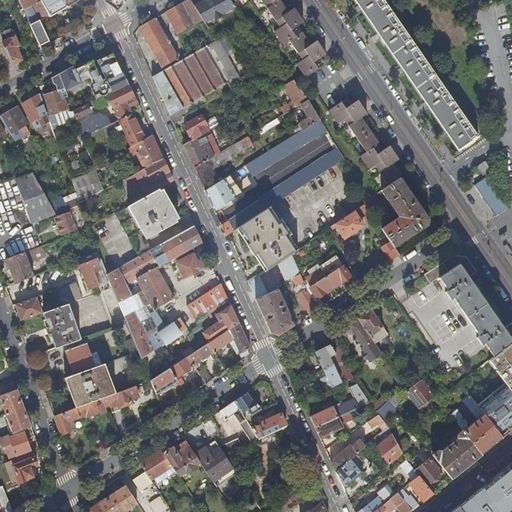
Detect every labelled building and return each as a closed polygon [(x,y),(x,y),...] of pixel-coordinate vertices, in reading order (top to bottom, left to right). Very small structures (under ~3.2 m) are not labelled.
[(18,0),(41,49),(50,44),(39,20),(50,16),(78,0),(80,0),(85,10),(87,10),(93,7),(89,0),(18,0)] [(191,0),(187,0),(167,12),(179,34),(202,20),(194,6),(191,0)] [(204,0),(194,6),(202,20),(232,3),(229,0),(204,0)] [(304,21),(295,8),(289,12),(280,0),(231,0),(234,3),(238,0),(261,0),(280,27),(275,32),(284,45),(290,41),(303,60),(297,64),(306,77),(319,68),(317,65),(315,62),(326,54),(317,40),(311,44),(309,41),(304,34),(302,31),(296,36),(292,30),(304,21)] [(478,136),(478,137),(383,0),(356,0),(365,12),(380,34),(397,59),(413,83),(429,105),(444,127),(459,149),(458,150),(459,151),(479,137),(478,136)] [(155,18),(139,28),(151,50),(168,40),(155,18)] [(0,35),(13,65),(22,60),(17,47),(19,45),(15,34),(14,35),(11,28),(0,32),(0,35)] [(168,40),(151,50),(162,68),(178,59),(168,40)] [(217,40),(153,78),(158,90),(162,98),(171,116),(183,109),(186,115),(197,109),(242,83),(217,40)] [(73,65),(58,74),(62,82),(65,91),(84,84),(89,84),(96,99),(107,94),(109,93),(128,84),(123,73),(120,67),(113,52),(98,59),(96,59),(99,64),(96,65),(93,59),(74,68),(73,65)] [(62,82),(58,74),(52,77),(57,90),(40,97),(49,120),(50,125),(57,122),(54,114),(65,109),(66,112),(68,111),(63,97),(67,96),(65,91),(62,82)] [(309,99),(294,79),(284,86),(293,101),(281,109),(284,114),(297,107),(301,104),(309,99)] [(134,97),(128,84),(109,93),(107,94),(119,120),(132,113),(140,110),(134,97)] [(49,120),(40,97),(39,94),(22,104),(32,122),(37,119),(41,125),(49,120)] [(292,136),(320,118),(309,99),(301,104),(309,117),(298,124),(300,127),(291,133),(292,136)] [(368,113),(358,100),(346,108),(342,102),(329,111),(338,124),(344,119),(367,152),(361,156),(370,169),(376,165),(390,185),(400,178),(402,176),(396,168),(393,163),(399,159),(390,146),(378,154),(373,148),(379,144),(375,138),(370,131),(366,124),(361,118),(368,113)] [(87,104),(73,110),(76,119),(90,112),(87,104)] [(27,124),(17,107),(0,116),(0,117),(10,134),(18,129),(23,137),(29,133),(24,126),(27,124)] [(190,135),(193,140),(200,136),(209,131),(208,130),(205,123),(197,109),(186,115),(183,117),(187,125),(184,126),(189,136),(190,135)] [(132,113),(119,120),(113,123),(105,126),(108,133),(116,129),(115,126),(120,123),(128,141),(131,140),(134,145),(144,139),(142,134),(132,113)] [(83,137),(105,126),(113,123),(111,119),(109,121),(108,118),(100,116),(79,126),(83,137)] [(214,117),(205,123),(208,130),(218,124),(214,117)] [(253,176),(327,130),(320,118),(292,136),(244,166),(246,169),(248,168),(253,176)] [(189,156),(195,168),(209,160),(220,153),(211,134),(202,140),(200,136),(193,140),(184,145),(189,156)] [(229,140),(233,146),(242,140),(239,134),(229,140)] [(157,145),(152,135),(144,139),(134,145),(132,146),(143,169),(162,158),(157,145)] [(232,146),(236,153),(244,148),(245,150),(253,144),(248,136),(242,140),(233,146),(232,146)] [(209,160),(213,168),(237,154),(236,153),(232,146),(220,153),(209,160)] [(221,225),(226,236),(237,229),(239,227),(268,209),(270,207),(344,158),(337,147),(259,198),(260,200),(230,220),(221,225)] [(158,189),(173,180),(168,170),(162,158),(143,169),(122,181),(133,202),(158,189)] [(198,176),(199,177),(213,168),(209,160),(195,168),(198,176)] [(491,170),(485,161),(478,166),(484,175),(491,170)] [(213,208),(215,211),(242,194),(234,181),(227,186),(225,182),(238,174),(236,171),(205,191),(213,208)] [(15,178),(31,223),(55,214),(53,210),(31,172),(15,178)] [(70,180),(79,204),(93,196),(86,175),(70,180)] [(477,182),(495,215),(508,208),(490,175),(477,182)] [(400,178),(390,185),(382,190),(399,217),(382,228),(390,241),(394,247),(427,226),(428,219),(420,208),(400,178)] [(145,253),(158,246),(153,238),(178,224),(158,189),(133,202),(121,210),(145,253)] [(381,211),(371,197),(364,202),(365,204),(373,215),(374,216),(381,211)] [(365,204),(358,208),(366,220),(373,215),(365,204)] [(53,210),(55,214),(67,209),(65,205),(53,210)] [(78,205),(67,209),(68,211),(53,217),(61,235),(76,229),(72,218),(75,217),(73,212),(79,209),(78,205)] [(270,207),(268,209),(278,225),(280,223),(270,207)] [(256,254),(266,269),(278,262),(292,253),(295,251),(285,236),(287,234),(280,223),(278,225),(268,209),(239,227),(250,243),(247,245),(254,256),(256,254)] [(331,227),(332,230),(337,227),(345,238),(364,225),(354,211),(331,227)] [(156,308),(173,298),(156,268),(196,246),(198,250),(204,247),(201,240),(194,226),(158,246),(145,253),(106,274),(111,287),(126,322),(133,338),(138,351),(141,359),(187,328),(180,318),(165,327),(156,312),(158,310),(156,308)] [(239,227),(237,229),(247,245),(250,243),(239,227)] [(297,249),(287,234),(285,236),(295,251),(297,249)] [(400,255),(394,247),(390,241),(381,247),(390,261),(400,255)] [(41,246),(5,260),(14,283),(16,282),(29,277),(33,276),(28,263),(45,256),(41,246)] [(97,251),(94,246),(82,251),(84,256),(97,251)] [(111,287),(106,274),(97,251),(84,256),(76,259),(88,288),(100,283),(100,281),(102,280),(103,283),(99,287),(101,292),(111,287)] [(300,273),(292,253),(278,262),(285,280),(300,273)] [(195,258),(193,254),(177,262),(185,278),(204,269),(198,256),(195,258)] [(254,256),(264,271),(266,269),(256,254),(254,256)] [(506,347),(511,341),(511,322),(504,328),(497,319),(475,286),(469,277),(477,272),(467,257),(455,254),(424,275),(430,283),(439,277),(448,291),(446,292),(450,299),(453,298),(479,336),(477,338),(482,345),(484,343),(487,347),(494,357),(506,347)] [(336,256),(320,266),(334,287),(350,277),(336,256)] [(321,308),(324,305),(319,297),(331,289),(334,287),(320,266),(318,264),(308,271),(311,276),(305,279),(306,281),(304,282),(321,308)] [(247,282),(252,293),(265,287),(260,273),(247,282)] [(301,283),(304,282),(300,274),(292,278),(296,285),(301,283)] [(75,282),(52,291),(58,307),(67,304),(81,299),(75,282)] [(318,309),(321,308),(304,282),(301,284),(317,307),(318,309)] [(210,313),(229,300),(220,283),(187,305),(197,321),(200,319),(208,314),(210,313)] [(309,313),(317,307),(301,284),(294,289),(298,295),(309,313)] [(101,292),(114,327),(126,322),(111,287),(101,292)] [(252,293),(255,299),(267,294),(265,287),(252,293)] [(278,336),(294,325),(277,289),(267,294),(255,299),(271,333),(278,336)] [(17,312),(15,313),(15,315),(18,322),(41,313),(35,297),(15,304),(17,312)] [(50,335),(55,348),(80,339),(67,304),(58,307),(43,313),(47,326),(45,327),(48,336),(50,335)] [(228,330),(239,323),(234,312),(231,304),(215,315),(218,319),(219,318),(221,320),(204,331),(203,334),(208,343),(228,330)] [(388,334),(372,310),(358,319),(375,343),(388,334)] [(375,343),(358,319),(343,329),(340,331),(345,338),(353,333),(363,345),(362,350),(364,354),(362,356),(366,361),(368,359),(371,364),(383,355),(375,343)] [(238,353),(242,359),(244,358),(247,356),(248,349),(251,348),(239,323),(228,330),(233,340),(239,351),(239,352),(238,353)] [(207,344),(213,353),(233,340),(228,330),(208,343),(207,344)] [(195,351),(199,348),(190,334),(186,337),(195,351)] [(129,355),(138,351),(133,338),(125,341),(129,355)] [(337,354),(327,339),(321,343),(323,347),(315,351),(323,369),(333,364),(330,357),(337,354)] [(511,393),(511,341),(506,347),(494,357),(488,361),(497,372),(501,377),(508,387),(511,393)] [(192,367),(194,369),(197,367),(196,365),(213,353),(207,344),(207,343),(199,348),(195,351),(185,357),(192,367)] [(85,344),(65,351),(74,374),(94,367),(101,365),(97,352),(89,354),(85,344)] [(168,368),(175,378),(192,367),(185,357),(168,368)] [(421,370),(414,360),(409,363),(416,374),(421,370)] [(333,364),(323,369),(331,387),(342,382),(333,364)] [(67,377),(78,407),(101,398),(113,394),(102,365),(101,365),(94,367),(74,374),(67,377)] [(150,380),(156,394),(177,380),(175,378),(168,368),(150,380)] [(199,375),(206,383),(212,379),(206,370),(199,375)] [(436,396),(419,374),(416,376),(420,381),(406,392),(419,408),(436,396)] [(511,393),(501,377),(471,398),(473,400),(501,436),(502,438),(511,430),(511,393)] [(113,394),(101,398),(105,408),(110,406),(110,407),(118,404),(119,407),(131,403),(130,399),(138,396),(134,386),(113,394)] [(15,431),(31,426),(21,400),(17,389),(0,395),(0,399),(12,433),(15,431)] [(247,392),(234,401),(242,413),(245,411),(247,413),(249,412),(251,415),(261,408),(255,400),(253,402),(247,392)] [(404,400),(397,392),(389,400),(395,408),(404,400)] [(323,410),(310,417),(315,428),(349,412),(370,402),(365,395),(343,405),(338,403),(331,407),(330,404),(322,408),(323,410)] [(78,407),(76,408),(80,417),(85,415),(86,416),(98,412),(99,415),(107,412),(105,408),(101,398),(78,407)] [(389,400),(376,411),(378,415),(383,420),(396,409),(395,408),(389,400)] [(463,430),(480,452),(491,443),(501,436),(473,400),(467,406),(475,416),(481,416),(482,417),(467,429),(467,423),(456,409),(450,414),(463,430)] [(234,401),(219,411),(225,420),(233,414),(252,441),(259,438),(252,428),(247,420),(242,413),(234,401)] [(76,408),(54,416),(61,435),(71,431),(70,430),(75,428),(72,420),(80,417),(76,408)] [(349,412),(315,428),(319,437),(320,438),(342,427),(341,424),(352,419),(349,412)] [(252,428),(259,438),(281,428),(286,426),(283,418),(281,413),(262,422),(263,423),(252,428)] [(378,415),(367,422),(372,428),(378,425),(383,431),(388,426),(383,420),(378,415)] [(208,418),(202,422),(208,430),(212,436),(220,431),(211,416),(208,418)] [(392,435),(388,426),(383,431),(379,434),(384,441),(392,435)] [(430,452),(452,479),(468,466),(482,454),(480,452),(463,430),(450,441),(452,443),(447,447),(446,445),(440,450),(440,449),(436,453),(433,450),(430,452)] [(16,434),(15,431),(12,433),(0,437),(0,443),(1,448),(4,447),(8,458),(31,450),(24,432),(16,434)] [(402,453),(392,435),(384,441),(377,447),(389,463),(402,453)] [(237,439),(219,447),(224,454),(227,452),(242,446),(237,439)] [(350,444),(330,461),(335,472),(356,454),(362,449),(365,446),(360,439),(352,446),(350,444)] [(173,448),(164,454),(172,465),(178,474),(186,468),(188,471),(195,467),(193,463),(198,460),(196,456),(185,441),(174,449),(173,448)] [(217,443),(196,456),(198,460),(218,489),(238,475),(227,459),(224,454),(219,447),(217,443)] [(151,456),(140,463),(145,471),(152,481),(155,480),(153,478),(172,465),(164,454),(161,449),(151,456)] [(32,458),(30,453),(11,460),(13,465),(12,465),(19,483),(27,479),(33,476),(30,468),(36,465),(33,457),(32,458)] [(356,454),(335,472),(346,484),(347,485),(363,472),(363,473),(372,466),(365,458),(357,465),(355,462),(359,458),(356,454)] [(357,465),(365,458),(363,455),(359,458),(355,462),(357,465)] [(406,460),(406,461),(412,469),(416,466),(409,457),(406,460)] [(414,471),(419,476),(427,486),(443,473),(430,458),(414,471)] [(406,461),(401,465),(414,480),(419,476),(414,471),(412,469),(406,461)] [(511,462),(497,474),(483,486),(502,511),(510,511),(511,511),(511,462)] [(152,481),(145,471),(133,480),(140,491),(153,483),(152,482),(152,481)] [(419,476),(414,480),(410,483),(424,501),(434,494),(427,486),(419,476)] [(384,499),(395,491),(388,483),(378,491),(384,499)] [(0,505),(2,509),(2,511),(10,511),(12,511),(3,486),(0,486),(0,505)] [(125,486),(89,509),(89,511),(122,511),(136,503),(125,486)] [(502,511),(483,486),(472,495),(463,502),(470,511),(480,511),(488,506),(490,508),(493,506),(497,511),(502,511)] [(402,490),(397,493),(412,511),(418,506),(410,495),(408,497),(402,490)] [(385,503),(373,511),(383,511),(388,509),(389,511),(395,507),(398,511),(410,511),(412,511),(397,493),(385,503)] [(299,500),(293,494),(278,507),(282,511),(289,511),(296,505),(295,503),(299,500)] [(161,495),(148,504),(154,511),(160,511),(169,506),(161,495)] [(377,496),(357,511),(373,511),(385,503),(382,501),(379,504),(377,501),(380,499),(377,496)] [(326,511),(322,502),(313,509),(312,508),(306,511),(326,511)]
